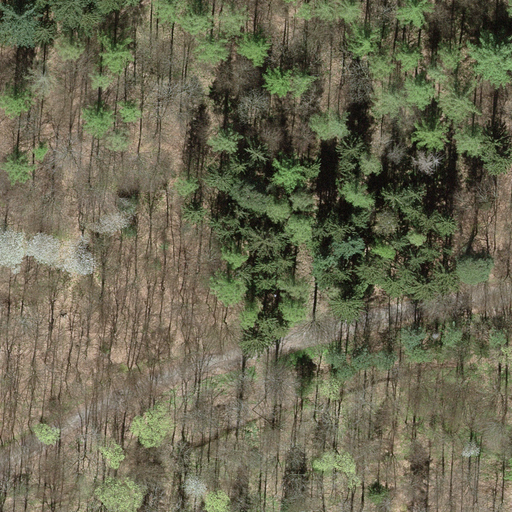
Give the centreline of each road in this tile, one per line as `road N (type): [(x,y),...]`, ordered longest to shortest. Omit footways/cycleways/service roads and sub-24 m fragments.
road 1 (track): [(511,290),(167,373),(0,459)]
road 2 (track): [(0,505),(185,469),(511,469)]
road 3 (track): [(139,0),(0,62)]
